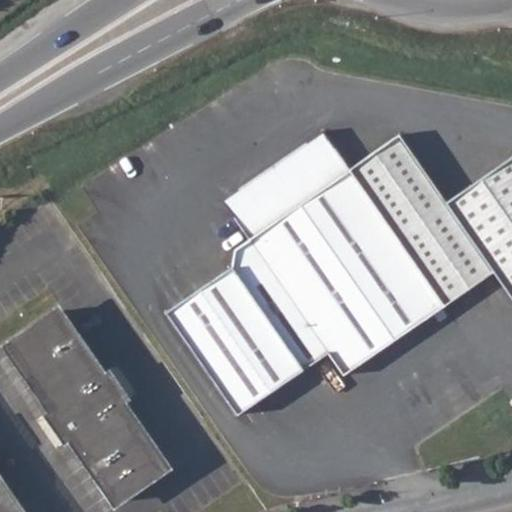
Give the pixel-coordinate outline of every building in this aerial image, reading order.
[(232,189),(228,212),(246,238),(233,247),(230,267),(164,312),(234,413),(325,351),(341,374),(474,282),(379,147),(348,168),(321,129),(232,189)] [(511,156),(453,198),(407,129),(379,147),(474,282),(492,270),(511,300),(511,156)] [(232,189),(219,198),(228,212),(232,189)] [(56,310),(4,345),(113,500),(164,465),(56,310)] [(21,511),(0,480),(0,511),(21,511)]
